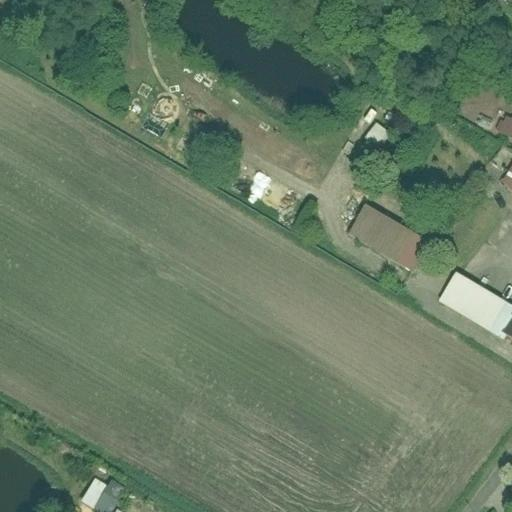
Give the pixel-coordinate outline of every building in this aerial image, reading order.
[(511,118),(506,116),(497,135),(511,142),(511,118)] [(373,128),(362,143),(375,153),(386,138),(373,128)] [(228,166),(216,188),(282,227),(295,205),(228,166)] [(367,212),(354,232),(414,270),(426,250),(367,212)] [(511,316),(457,282),(440,309),(511,353),(511,316)] [(74,508),(82,511),(109,511),(118,496),(89,480),(74,508)]
